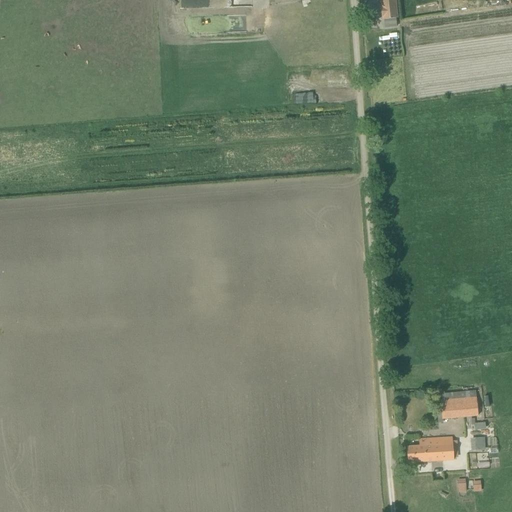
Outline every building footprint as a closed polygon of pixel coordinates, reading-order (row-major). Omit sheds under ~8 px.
[(394,19),(395,19),(392,0),(378,0),(380,8),(379,8),(380,18),(381,18),(381,20),(382,20),(383,28),(395,27),(394,19)] [(417,10),(418,16),(440,12),(439,6),(417,10)] [(244,17),(218,16),(218,32),(243,33),(244,17)] [(476,398),(440,402),(442,419),(478,415),(476,398)] [(472,451),(486,450),(485,437),(471,438),(472,451)] [(452,461),(452,457),(458,457),(457,440),(451,441),(451,439),(419,440),(419,446),(406,447),(407,463),(452,461)] [(487,453),(477,453),(477,462),(488,462),(487,453)] [(458,492),(466,491),(466,480),(458,480),(458,492)]
